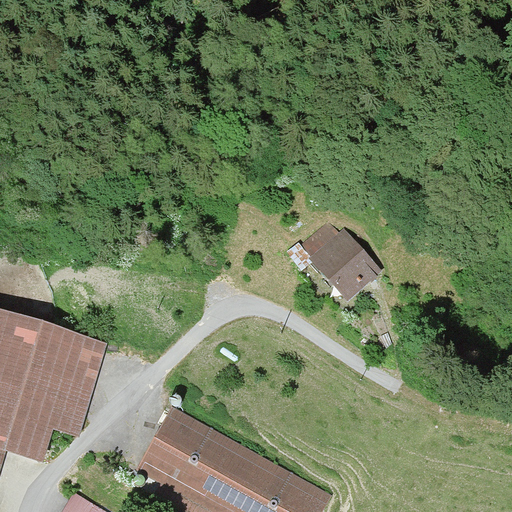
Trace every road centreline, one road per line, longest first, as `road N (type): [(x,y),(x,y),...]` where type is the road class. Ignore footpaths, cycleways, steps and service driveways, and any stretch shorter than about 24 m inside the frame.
road 1 (residential): [(32,511),(60,465),(189,341),(238,311),(273,312)]
road 2 (track): [(273,312),(417,398),(462,418),(511,423)]
